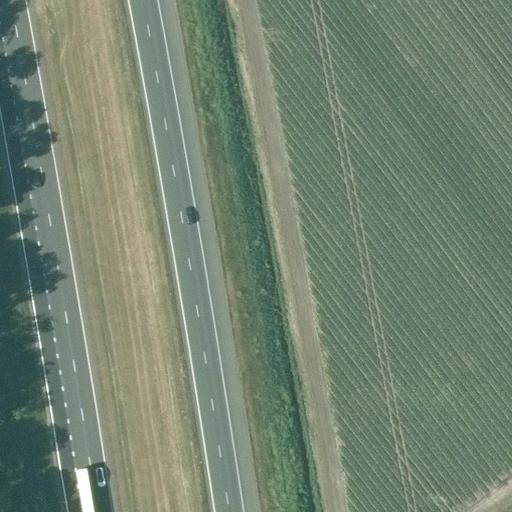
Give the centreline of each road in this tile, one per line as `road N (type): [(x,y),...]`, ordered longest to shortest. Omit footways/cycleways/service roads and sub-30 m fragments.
road 1 (motorway): [(226,511),(139,0)]
road 2 (motorway): [(7,0),(94,511)]
